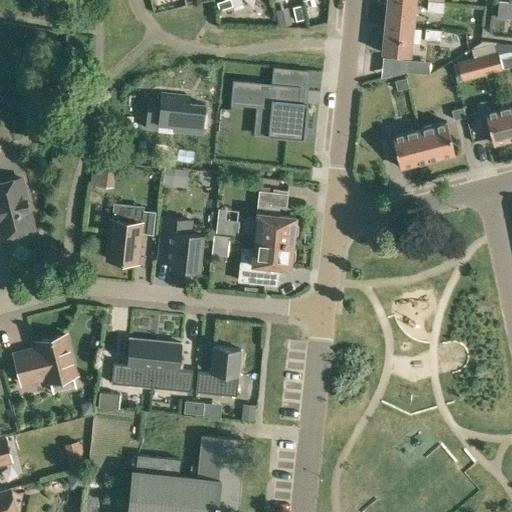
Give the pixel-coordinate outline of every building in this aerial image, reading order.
[(413,27),(415,0),(387,0),(385,24),(413,27)] [(443,12),(445,2),(429,0),(428,0),(428,10),(443,12)] [(410,55),(413,27),(385,24),(382,52),(410,55)] [(440,40),(441,30),(426,28),(425,38),(440,40)] [(484,73),(480,56),(457,61),(462,79),(484,73)] [(511,59),(511,56),(500,59),(502,68),(502,69),(511,66),(511,59)] [(429,73),(429,60),(409,59),(408,71),(429,73)] [(397,89),(409,86),(407,77),(395,81),(397,89)] [(267,135),(303,138),(307,102),(298,102),(300,86),(233,79),(230,103),(270,107),(267,135)] [(52,114),(54,95),(21,92),(19,111),(52,114)] [(148,101),(145,127),(158,129),(159,123),(174,124),(173,130),(203,133),(206,105),(189,103),(190,97),(161,94),(160,103),(148,101)] [(493,142),(511,137),(511,103),(485,110),(493,142)] [(466,116),(463,107),(452,110),(454,119),(466,116)] [(419,128),(427,160),(454,153),(446,121),(419,128)] [(427,160),(419,128),(392,135),(400,167),(427,160)] [(92,161),(90,179),(100,180),(102,162),(92,161)] [(188,169),(164,167),(163,184),(186,187),(188,169)] [(0,233),(32,226),(20,177),(0,182),(0,233)] [(286,205),(287,192),(259,189),(256,212),(257,212),(254,237),(292,241),(293,236),(297,233),(298,225),(294,221),(295,215),(270,213),(271,203),(286,205)] [(152,234),(155,210),(141,209),(139,221),(112,218),(107,258),(136,261),(139,232),(152,234)] [(198,268),(201,234),(188,232),(190,219),(163,216),(159,249),(173,250),(171,265),(198,268)] [(292,247),(292,241),(254,237),(253,249),(241,247),(238,280),(276,284),(278,266),(290,267),(290,263),(294,258),(295,251),(292,247)] [(220,260),(217,272),(234,276),(237,264),(220,260)] [(74,374),(64,333),(37,340),(39,350),(29,352),(29,349),(14,353),(21,382),(46,376),(47,381),(74,374)] [(151,386),(156,340),(130,338),(127,363),(113,362),(111,382),(151,386)] [(156,340),(151,386),(191,390),(193,370),(179,369),(182,343),(156,340)] [(214,346),(211,372),(198,370),(196,391),(236,395),(241,349),(214,346)] [(119,407),(121,388),(100,386),(99,405),(119,407)] [(184,412),(193,413),(195,401),(185,400),(184,412)] [(204,402),(195,401),(193,413),(203,414),(204,402)] [(0,462),(10,460),(4,435),(0,435),(0,462)] [(219,511),(235,511),(244,439),(203,435),(199,465),(190,465),(190,475),(178,474),(180,458),(138,454),(136,469),(133,469),(128,511),(215,511),(216,511),(219,511)] [(79,466),(91,463),(85,439),(73,442),(79,466)] [(66,475),(70,489),(84,485),(80,472),(66,475)] [(0,511),(15,511),(9,487),(0,489),(0,511)]
